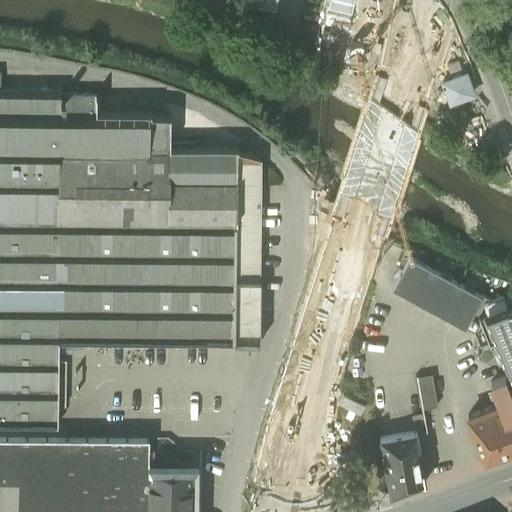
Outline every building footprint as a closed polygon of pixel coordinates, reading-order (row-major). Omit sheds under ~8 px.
[(1,70),(0,70),(0,424),(58,425),(58,406),(58,377),(58,339),(61,92),(61,87),(0,86),(1,70)] [(466,71),(443,79),(451,99),(466,94),(473,92),(466,71)] [(163,114),(150,113),(150,100),(95,92),(61,92),(58,339),(82,339),(144,339),(144,340),(146,340),(146,339),(232,340),(232,341),(235,341),(258,341),(261,183),(261,159),(236,148),(236,147),(234,147),(234,148),(221,148),(221,138),(214,131),(163,131),(163,114)] [(398,279),(482,325),(479,317),(488,313),(484,304),(492,301),(411,256),(398,279)] [(511,302),(508,305),(504,296),(492,301),(484,304),(488,313),(479,317),(482,325),(492,349),(500,346),(502,350),(500,351),(506,367),(509,366),(508,365),(511,363),(511,302)] [(511,363),(508,365),(509,366),(511,374),(511,399),(500,404),(468,416),(485,460),(511,450),(511,363)] [(432,375),(418,377),(423,409),(437,407),(432,375)] [(511,399),(511,393),(506,380),(505,376),(491,383),(500,404),(511,399)] [(406,434),(381,439),(391,495),(425,483),(416,433),(406,434)] [(0,436),(0,511),(190,511),(191,471),(148,470),(148,454),(149,438),(0,436)] [(194,451),(183,451),(176,459),(182,464),(194,464),(194,451)]
